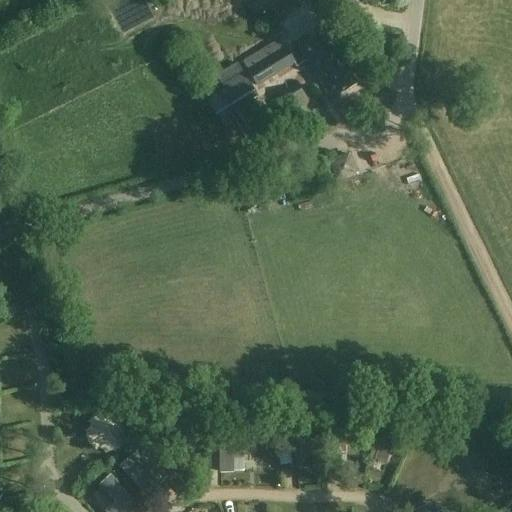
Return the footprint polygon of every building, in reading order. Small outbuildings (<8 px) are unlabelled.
[(327,27),(297,46),(299,48),(288,55),(296,67),(307,60),(332,99),(361,81),(327,27)] [(219,120),(258,97),(243,73),(222,86),(224,90),(206,100),(219,120)] [(324,116),(306,87),(278,105),(292,126),(305,118),(309,125),(324,116)] [(160,406),(145,424),(183,492),(189,490),(195,488),(202,487),(209,486),(209,406),(160,406)] [(209,406),(209,486),(213,486),(281,487),(281,472),(275,406),(209,406)] [(300,407),(275,406),(281,472),(281,487),(323,487),(324,407),(300,407)] [(324,407),(323,487),(361,488),(386,408),(324,407)] [(386,408),(361,488),(387,491),(393,485),(427,409),(386,408)] [(511,410),(456,409),(455,439),(471,465),(503,452),(511,428),(511,410)] [(80,418),(63,419),(64,441),(81,440),(80,418)] [(145,424),(107,470),(157,511),(161,507),(165,503),(171,499),(177,495),(183,492),(145,424)] [(511,428),(503,452),(471,465),(485,501),(489,511),(501,511),(506,510),(504,506),(511,503),(511,428)] [(400,507),(399,510),(399,511),(458,511),(485,501),(471,465),(455,439),(425,450),(402,502),(401,504),(400,507)] [(99,464),(73,495),(76,498),(90,511),(155,511),(157,511),(107,470),(99,464)]
